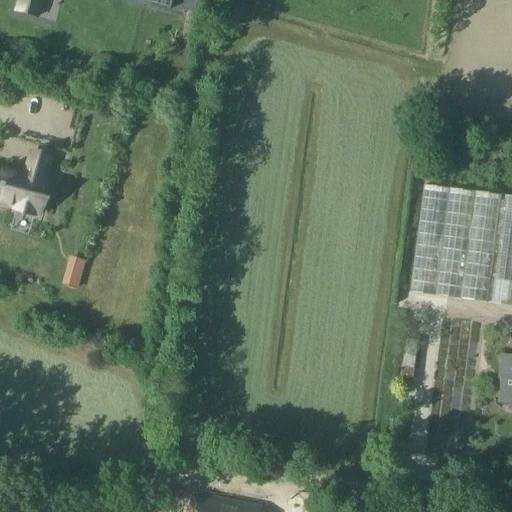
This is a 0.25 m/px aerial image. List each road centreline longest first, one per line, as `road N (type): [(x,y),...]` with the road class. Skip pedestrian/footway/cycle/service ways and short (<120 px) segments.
road 1 (track): [(299,484),(186,476),(96,492),(31,492),(0,482)]
road 2 (unclassified): [(511,507),(299,484)]
